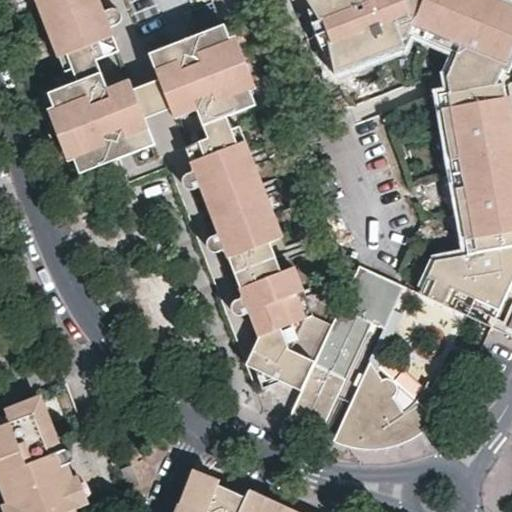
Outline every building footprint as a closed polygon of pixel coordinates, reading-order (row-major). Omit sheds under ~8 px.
[(67,72),(75,69),(97,60),(120,52),(115,39),(111,27),(115,26),(121,23),(122,22),(123,19),(123,16),(122,13),(121,11),(118,10),(116,10),(113,10),(106,12),(101,0),(37,0),(59,58),(61,58),(67,72)] [(509,73),(511,74),(511,7),(504,3),(505,0),(312,0),(315,6),(322,16),(315,18),(318,29),(322,39),(326,49),(329,56),(336,54),(339,66),(341,78),(413,49),(410,41),(416,38),(417,34),(431,40),(444,45),(441,55),(458,62),(457,63),(455,69),(462,72),(457,83),(460,93),(452,94),(455,109),(447,110),(455,162),(464,161),(467,175),(468,189),(461,190),(469,241),(478,240),(480,254),(471,256),(442,262),(425,296),(478,321),(482,313),(501,321),(511,296),(511,131),(505,133),(502,119),(511,118),(508,100),(511,99),(508,84),(502,85),(509,73)] [(322,16),(315,6),(312,7),(315,18),(322,16)] [(202,35),(207,51),(232,41),(226,26),(202,35)] [(410,41),(413,49),(421,46),(428,49),(431,40),(417,34),(416,38),(410,41)] [(428,49),(441,55),(444,45),(431,40),(428,49)] [(205,126),(227,117),(257,105),(249,86),(254,84),(237,42),(234,44),(232,41),(207,51),(185,59),(157,71),(171,108),(177,119),(198,111),(205,126)] [(336,54),(329,56),(335,67),(339,66),(336,54)] [(75,69),(81,82),(103,73),(97,60),(75,69)] [(451,78),(452,94),(460,93),(457,83),(462,72),(455,69),(451,78)] [(81,82),(49,94),(54,108),(57,113),(51,115),(69,157),(74,154),(76,160),(82,175),(125,157),(156,144),(147,121),(146,118),(131,81),(109,89),(103,73),(81,82)] [(444,96),(452,94),(451,78),(430,81),(432,97),(444,96)] [(444,96),(447,110),(455,109),(452,94),(444,96)] [(511,105),(511,99),(508,100),(511,118),(502,119),(505,133),(511,131),(511,105)] [(210,139),(233,130),(227,117),(205,126),(210,139)] [(301,389),(314,361),(290,350),(282,329),(305,320),(311,309),(240,127),(233,130),(210,139),(187,149),(191,160),(194,168),(195,173),(188,176),(187,178),(186,180),(185,182),(185,183),(185,184),(186,186),(187,188),(189,189),(191,190),(193,190),(196,190),(198,189),(201,188),(214,221),(219,234),(213,237),(212,238),(211,239),(210,240),(209,242),(209,243),(209,245),(209,246),(210,248),(211,249),(212,250),(213,251),(216,252),(217,252),(220,252),(225,250),(231,264),(242,288),(240,288),(245,300),(240,302),(238,302),(236,305),(235,306),(234,308),(234,309),(235,311),(235,313),(236,314),(239,316),(241,317),(245,317),(251,315),(255,327),(259,339),(248,364),(284,381),(301,389)] [(458,176),(467,175),(464,161),(455,162),(458,176)] [(458,176),(461,190),(468,189),(467,175),(458,176)] [(469,241),(471,256),(480,254),(478,240),(469,241)] [(297,432),(310,437),(315,436),(318,435),(320,434),(323,431),(374,325),(387,331),(407,288),(357,265),(314,361),(301,389),(293,406),(291,416),(291,419),(291,422),(293,424),(293,427),(295,430),(297,432)] [(478,321),(496,330),(501,321),(482,313),(478,321)] [(404,447),(424,437),(420,431),(425,426),(430,432),(441,421),(449,429),(470,384),(450,374),(442,389),(435,386),(426,403),(420,411),(417,414),(414,416),(405,420),(394,400),(400,397),(401,395),(402,390),(400,385),(397,382),(395,381),(391,380),(384,382),(372,364),(336,446),(342,448),(349,450),(364,452),(374,452),(387,451),(404,447)] [(51,420),(41,392),(30,396),(41,424),(51,420)] [(0,484),(9,507),(10,511),(77,511),(76,506),(83,503),(72,473),(68,463),(70,461),(71,459),(72,455),(71,452),(70,449),(68,447),(64,446),(61,446),(51,420),(41,424),(30,396),(2,407),(4,414),(6,419),(0,421),(0,484)] [(420,431),(424,437),(430,432),(425,426),(420,431)] [(120,466),(129,489),(142,484),(132,461),(120,466)] [(217,478),(198,469),(194,471),(182,502),(191,506),(201,481),(213,487),(215,483),(217,478)] [(89,501),(79,470),(72,473),(83,503),(89,501)] [(296,511),(249,490),(246,497),(215,483),(213,487),(201,481),(191,506),(182,502),(177,511),(296,511)]
